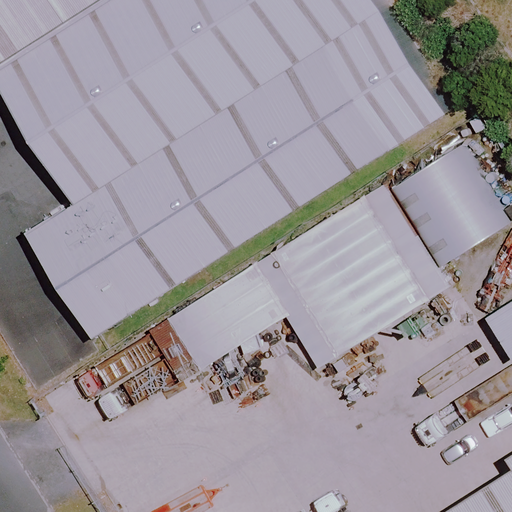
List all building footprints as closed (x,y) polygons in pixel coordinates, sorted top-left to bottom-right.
[(0,83),(73,197),(380,1),(378,0),(87,0),(0,56),(0,83)] [(0,0),(0,55),(86,0),(0,0)] [(453,114),(380,1),(11,237),(84,349),(453,114)] [(504,211),(455,136),(379,184),(427,260),(504,211)] [(397,248),(364,196),(237,277),(270,328),(397,248)] [(231,276),(175,310),(194,340),(250,306),(231,276)] [(511,307),(498,317),(511,338),(511,307)] [(511,511),(511,475),(454,511),(511,511)]
